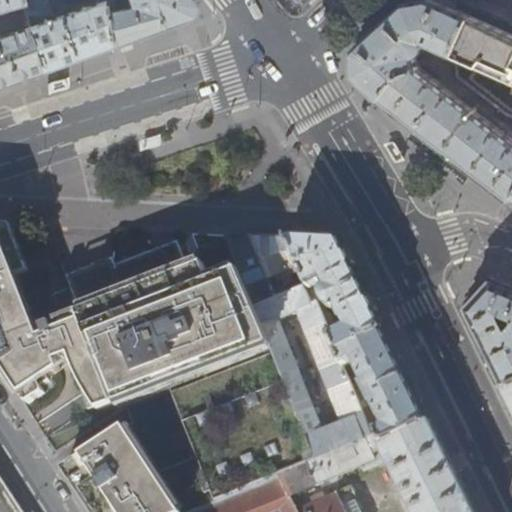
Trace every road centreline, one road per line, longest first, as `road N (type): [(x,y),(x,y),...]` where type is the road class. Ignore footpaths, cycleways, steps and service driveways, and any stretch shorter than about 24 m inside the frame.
road 1 (secondary): [(0,147),(283,57)]
road 2 (secondary): [(402,252),(415,307),(511,503)]
road 3 (secondary): [(402,252),(283,57)]
